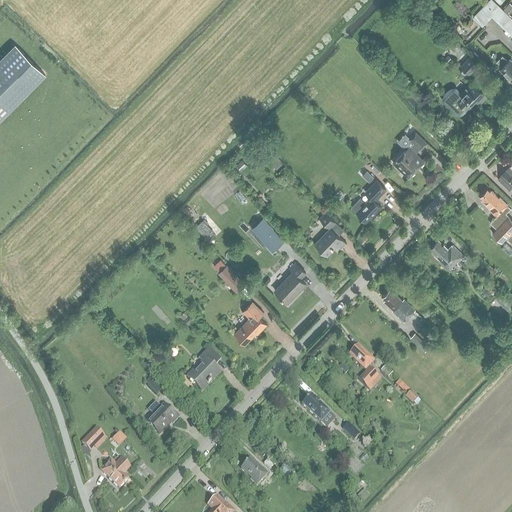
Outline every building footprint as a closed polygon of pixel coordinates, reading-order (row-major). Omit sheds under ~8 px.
[(511,20),(491,0),(490,0),(473,17),(482,26),(492,16),(511,35),(511,20)] [(511,11),(511,5),(509,3),(503,10),(508,15),(511,11)] [(460,41),(456,44),(460,51),(465,49),(460,41)] [(0,120),(45,75),(15,45),(0,59),(0,120)] [(448,56),(443,62),(446,65),(452,60),(448,56)] [(511,61),(510,60),(508,62),(502,56),(496,62),(502,68),(499,70),(511,82),(511,61)] [(477,67),(467,58),(459,67),(469,76),(477,67)] [(475,84),(468,90),(466,88),(459,95),(462,98),(458,102),(467,112),(477,102),(480,105),(488,97),(475,84)] [(395,164),(394,165),(398,169),(399,168),(409,178),(424,162),(415,154),(420,149),(420,150),(427,144),(415,132),(409,139),(413,143),(409,148),(408,147),(393,163),(395,164)] [(236,166),(241,172),(247,166),(241,161),(236,166)] [(500,177),(498,180),(509,190),(511,188),(511,170),(509,168),(506,171),(500,177)] [(362,176),(371,184),(375,180),(366,172),(362,176)] [(371,199),(365,204),(360,199),(352,208),(366,222),(380,207),(375,202),(386,190),(376,181),(365,193),(371,199)] [(510,209),(508,206),(499,198),(499,199),(490,191),(489,192),(487,190),(480,197),(483,199),(481,201),(489,209),(488,209),(496,217),(495,219),(491,223),(494,226),(493,227),(496,230),(492,234),(501,243),(511,232),(511,220),(505,214),(510,209)] [(319,219),(329,229),(314,244),(327,256),(338,245),(341,248),(345,243),(338,236),(344,231),(325,212),(319,219)] [(263,218),(251,229),(271,251),(283,240),(263,218)] [(203,219),(196,227),(211,242),(218,234),(203,219)] [(449,272),(459,262),(464,257),(452,245),(448,250),(438,240),(429,250),(440,260),(438,262),(449,272)] [(274,291),(287,303),(306,285),(300,279),(305,273),(295,264),(289,270),(292,273),(274,291)] [(245,285),(227,265),(218,274),(236,294),(245,285)] [(415,311),(403,300),(402,301),(393,292),(392,293),(389,291),(383,298),(385,300),(383,302),(393,311),(392,311),(404,322),(415,311)] [(511,303),(502,293),(496,299),(509,312),(511,309),(511,303)] [(249,320),(241,327),(235,334),(245,344),(255,333),(257,335),(266,325),(259,318),(263,313),(252,302),(243,312),(249,318),(249,320)] [(179,316),(190,328),(196,323),(189,315),(187,316),(184,312),(179,316)] [(429,347),(415,333),(410,339),(424,352),(429,347)] [(348,355),(364,371),(373,362),(357,346),(348,355)] [(220,360),(208,348),(197,359),(201,363),(187,378),(201,392),(219,374),(213,368),(220,360)] [(380,371),(388,378),(393,373),(385,366),(380,371)] [(369,368),(357,380),(365,388),(377,376),(369,368)] [(163,388),(151,376),(145,383),(157,394),(163,388)] [(401,382),(397,387),(402,391),(406,387),(401,382)] [(411,391),(405,397),(412,404),(418,398),(411,391)] [(310,395),(301,405),(320,423),(329,413),(310,395)] [(159,436),(159,435),(158,435),(169,424),(170,425),(178,417),(169,409),(168,411),(163,405),(160,409),(155,404),(149,411),(153,415),(146,423),(159,436)] [(360,434),(348,423),(342,430),(353,441),(360,434)] [(103,437),(95,429),(82,444),(89,451),(103,437)] [(113,439),(120,445),(126,439),(119,433),(113,439)] [(130,468),(124,462),(120,459),(115,465),(110,460),(100,471),(118,489),(128,479),(123,475),(130,468)] [(253,464),(249,460),(240,469),(251,479),(249,481),(256,486),(267,474),(255,463),(253,464)] [(267,460),(263,464),(269,470),(273,466),(267,460)] [(295,476),(286,465),(278,472),(288,482),(295,476)] [(364,490),(357,496),(361,500),(367,494),(364,490)] [(211,510),(209,511),(234,511),(226,504),(225,505),(216,497),(207,506),(211,510)]
